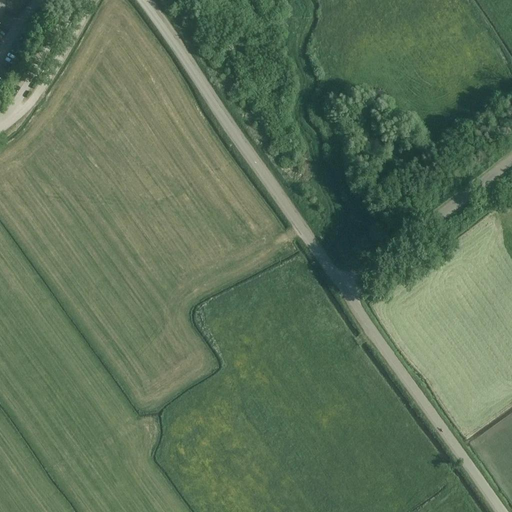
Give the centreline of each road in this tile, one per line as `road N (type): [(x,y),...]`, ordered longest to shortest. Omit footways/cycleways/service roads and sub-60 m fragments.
road 1 (unclassified): [(343,288),(142,0)]
road 2 (unclassified): [(500,511),(343,288)]
road 3 (unclassified): [(343,288),(511,158)]
road 4 (unclassified): [(7,121),(27,106),(90,0)]
road 5 (unclassified): [(78,0),(7,121)]
